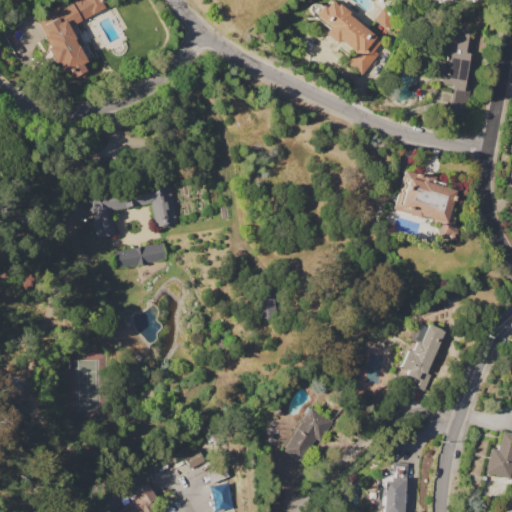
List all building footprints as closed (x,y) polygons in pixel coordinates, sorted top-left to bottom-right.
[(60,74),(46,49),(49,47),(44,38),(47,36),(36,17),(55,7),(57,11),(72,3),(71,2),(74,0),(100,0),(104,7),(66,27),(84,61),(60,74)] [(315,14),(323,5),(326,7),(331,1),(337,5),(338,3),(348,12),(347,14),(384,43),(360,73),(345,62),(354,51),(338,39),(335,42),(324,33),(329,26),(315,14)] [(374,19),(382,8),(394,17),(386,29),(374,19)] [(455,27),(469,30),(465,52),(468,53),(457,115),(449,113),(453,90),(451,89),(452,85),(447,84),(447,85),(442,85),(444,73),(447,73),(448,65),(441,64),(445,41),(452,42),(455,27)] [(452,215),(454,225),(460,232),(446,243),(436,230),(435,230),(433,222),(391,209),(404,170),(421,175),(422,173),(436,177),(435,180),(460,187),(452,215)] [(87,195),(168,181),(176,223),(154,227),(150,202),(108,210),(113,235),(94,238),(87,195)] [(116,267),(113,252),(162,243),(165,258),(116,267)] [(257,319),(252,292),(271,289),(275,316),(257,319)] [(443,331),(424,372),(429,374),(421,390),(409,385),(412,378),(396,371),(406,349),(410,351),(415,340),(419,342),(427,324),(443,331)] [(281,450),(309,408),(331,422),(318,441),(314,438),(299,462),(281,450)] [(511,424),(511,460),(508,478),(485,473),(491,448),(497,449),(501,431),(510,433),(511,424)] [(190,468),(184,456),(197,450),(203,461),(190,468)] [(381,511),(382,508),(376,508),(377,488),(375,488),(376,468),(390,469),(390,462),(406,463),(403,511),(381,511)] [(113,511),(136,499),(131,491),(146,482),(161,508),(154,511),(113,511)]
